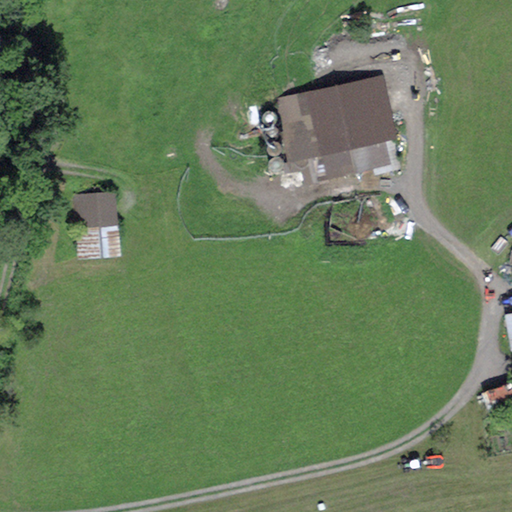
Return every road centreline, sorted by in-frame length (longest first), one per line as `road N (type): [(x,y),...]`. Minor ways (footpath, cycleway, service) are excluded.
road 1 (track): [(416,94),(413,199),(420,214),(490,271),(494,294),(492,344),(468,397),(410,447),(340,472),(112,511)]
road 2 (track): [(25,0),(43,139),(0,312)]
